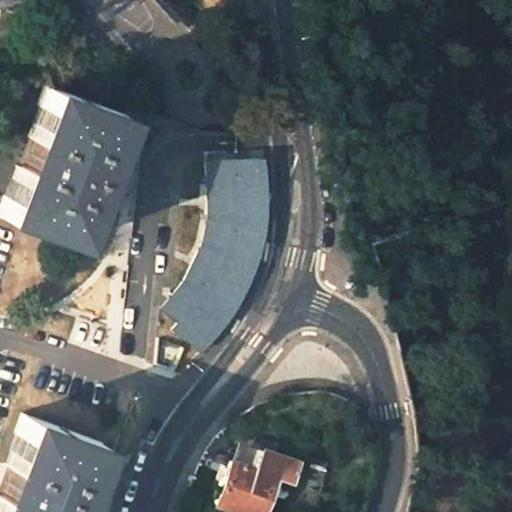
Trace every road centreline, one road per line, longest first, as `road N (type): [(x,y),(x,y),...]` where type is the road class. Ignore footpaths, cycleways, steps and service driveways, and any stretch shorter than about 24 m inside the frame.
road 1 (tertiary): [(268,290),(156,455),(147,511)]
road 2 (tertiary): [(147,511),(295,303)]
road 3 (unclassified): [(295,303),(344,329),(375,378),(388,456),(374,511)]
road 4 (tertiary): [(295,303),(308,187),(298,106),(283,76)]
road 5 (tertiary): [(283,76),(283,202),(268,290)]
